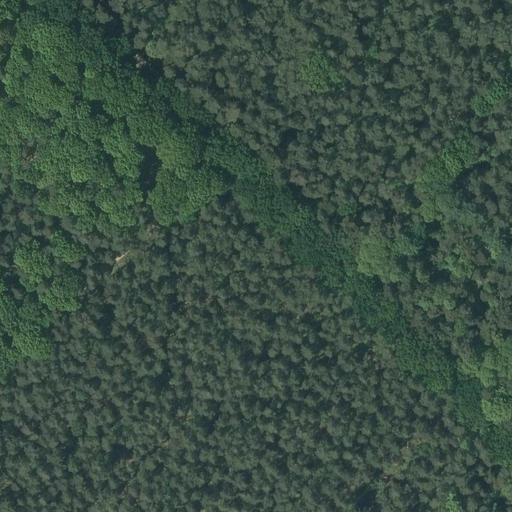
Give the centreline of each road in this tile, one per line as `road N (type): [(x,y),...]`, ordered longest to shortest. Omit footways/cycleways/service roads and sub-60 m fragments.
road 1 (track): [(511,434),(171,83),(54,0)]
road 2 (track): [(0,353),(245,160),(329,174),(403,165),(447,128)]
road 3 (track): [(344,260),(511,46)]
road 4 (track): [(330,511),(471,392)]
